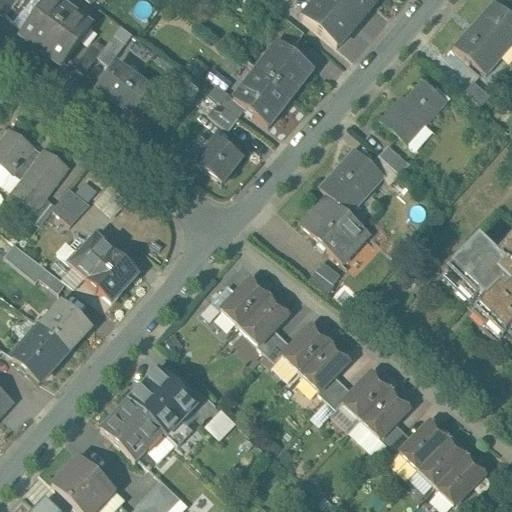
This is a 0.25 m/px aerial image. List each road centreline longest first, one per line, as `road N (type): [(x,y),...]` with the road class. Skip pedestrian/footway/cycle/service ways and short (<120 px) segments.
road 1 (residential): [(511,457),(226,232)]
road 2 (residential): [(226,232),(0,510)]
road 3 (residential): [(429,0),(226,232)]
road 4 (residential): [(226,232),(0,55)]
